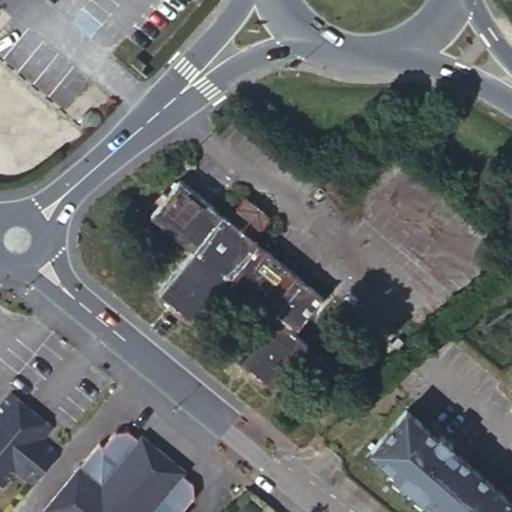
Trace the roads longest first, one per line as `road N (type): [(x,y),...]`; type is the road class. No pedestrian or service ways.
road 1 (residential): [(336,511),(35,259)]
road 2 (residential): [(151,117),(167,116),(229,68),(264,54),(329,48)]
road 3 (residential): [(151,117),(36,222)]
road 4 (residential): [(240,0),(151,117)]
road 5 (secondary): [(388,47),(511,102)]
